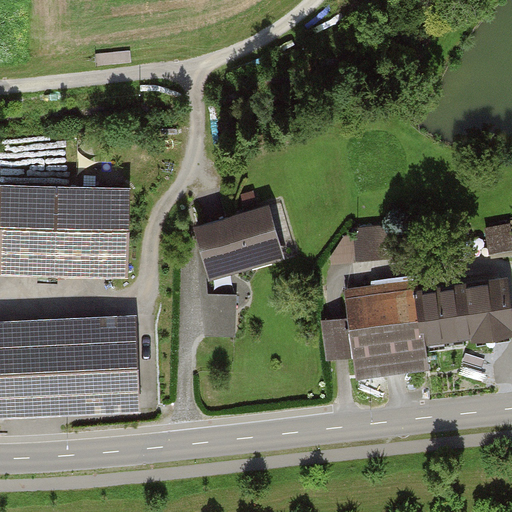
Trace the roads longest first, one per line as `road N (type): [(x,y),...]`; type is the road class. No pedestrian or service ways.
road 1 (tertiary): [(511,409),(0,458)]
road 2 (track): [(194,72),(197,148),(157,219),(139,298),(0,305)]
road 3 (track): [(0,91),(194,72),(317,0)]
